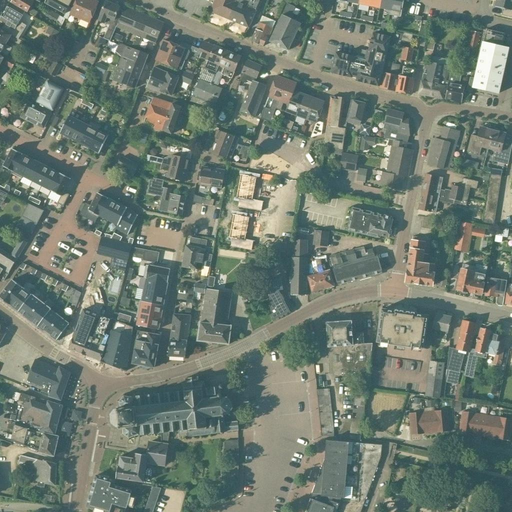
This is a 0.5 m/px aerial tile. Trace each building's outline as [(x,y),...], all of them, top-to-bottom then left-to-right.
[(12,3),(35,17),(38,12),(31,8),(34,2),(30,0),(11,0),(12,2),(12,3)] [(73,0),(37,0),(40,1),(40,0),(44,0),(46,1),(45,3),(66,14),(73,0)] [(75,0),(71,10),(69,14),(80,19),(88,0),(75,0)] [(93,0),(88,0),(80,19),(90,23),(99,2),(93,0)] [(210,0),(210,1),(214,2),(210,12),(249,28),(260,0),(210,0)] [(269,42),(288,50),(301,24),(290,19),(295,7),(289,4),(291,0),(284,0),(283,2),(287,4),(269,42)] [(380,8),(381,0),(370,0),(369,6),(380,8)] [(391,11),(392,0),(381,0),(380,8),(390,10),(391,11)] [(401,17),(404,0),(392,0),(391,11),(390,10),(389,15),(401,17)] [(511,0),(496,0),(495,7),(503,9),(501,16),(511,18),(511,0)] [(101,15),(98,21),(104,23),(109,25),(103,39),(110,41),(116,27),(117,27),(124,11),(119,9),(120,7),(106,1),(100,15),(101,15)] [(10,3),(0,19),(0,28),(18,39),(26,26),(19,22),(25,13),(10,3)] [(117,27),(130,33),(137,15),(133,13),(134,11),(126,7),(117,27)] [(137,15),(130,33),(137,36),(133,46),(139,48),(143,38),(151,18),(150,20),(146,19),(147,16),(138,13),(137,15)] [(251,42),(264,47),(266,42),(267,42),(275,22),(262,16),(251,42)] [(143,38),(156,44),(164,24),(164,23),(163,26),(159,24),(160,22),(151,18),(143,38)] [(0,51),(7,56),(12,49),(5,45),(9,39),(19,45),(21,41),(18,39),(0,28),(0,51)] [(481,51),(480,59),(473,88),(499,93),(509,49),(502,47),(505,34),(486,29),(481,51)] [(466,57),(474,59),(479,33),(472,31),(466,57)] [(401,41),(411,43),(413,35),(405,33),(402,34),(401,41)] [(388,45),(390,39),(390,38),(373,34),(369,51),(367,50),(366,53),(360,52),(358,52),(357,54),(356,57),(336,52),(331,73),(352,78),(356,79),(356,81),(378,87),(388,45)] [(390,39),(388,45),(392,46),(399,47),(401,41),(393,40),(390,39)] [(164,40),(160,51),(184,61),(185,60),(186,59),(189,52),(188,50),(180,47),(180,46),(170,42),(170,43),(164,40)] [(204,54),(209,43),(203,41),(198,52),(204,54)] [(216,73),(219,65),(226,50),(214,45),(214,46),(209,43),(204,54),(202,58),(208,61),(204,68),(216,73)] [(136,62),(144,65),(147,55),(125,47),(121,57),(127,60),(126,63),(134,66),(136,62)] [(401,60),(411,62),(413,49),(404,48),(401,60)] [(216,73),(211,85),(223,75),(232,79),(235,72),(242,57),(240,56),(226,50),(219,65),(216,73)] [(172,67),(181,71),(184,61),(160,51),(156,61),(161,63),(161,64),(172,68),(172,67)] [(130,77),(138,80),(144,65),(136,62),(134,66),(126,63),(127,60),(121,57),(117,69),(123,72),(124,69),(132,71),(130,77)] [(16,63),(9,58),(5,64),(12,69),(16,63)] [(48,73),(55,77),(62,66),(54,61),(48,73)] [(252,116),(255,118),(263,97),(266,86),(255,82),(256,78),(261,67),(247,61),(242,72),(243,73),(239,81),(245,83),(246,81),(252,83),(239,112),(251,116),(252,116)] [(95,67),(105,72),(107,67),(97,62),(95,67)] [(446,99),(449,83),(449,81),(446,80),(449,66),(427,62),(424,74),(423,73),(419,93),(446,99)] [(109,64),(105,71),(112,74),(111,79),(113,80),(120,83),(135,89),(138,80),(130,77),(132,71),(124,69),(123,72),(117,69),(117,67),(109,64)] [(380,88),(395,91),(398,76),(400,65),(392,64),(390,74),(383,73),(380,88)] [(395,91),(411,94),(416,69),(403,67),(401,76),(398,76),(395,91)] [(446,99),(461,102),(465,86),(459,85),(462,69),(452,67),(449,81),(449,83),(446,99)] [(161,92),(171,96),(179,78),(154,68),(146,88),(160,93),(161,92)] [(102,81),(109,83),(112,74),(105,71),(102,81)] [(185,72),(184,72),(182,76),(192,81),(194,76),(192,75),(185,72)] [(276,109),(286,80),(276,76),(268,97),(274,99),(270,109),(265,108),(260,119),(270,122),(276,109)] [(193,96),(215,106),(222,89),(200,80),(193,96)] [(288,105),(289,105),(294,91),(297,84),(286,80),(276,109),(281,110),(283,103),(288,105)] [(37,107),(28,103),(21,117),(43,128),(50,114),(52,110),(53,110),(63,90),(63,89),(48,81),(47,81),(47,82),(37,102),(37,101),(36,102),(37,103),(37,102),(39,103),(37,107)] [(296,116),(304,94),(294,91),(289,105),(288,105),(286,112),(296,116)] [(296,116),(307,120),(314,98),(304,94),(296,116)] [(329,147),(343,149),(345,129),(340,128),(344,99),(331,97),(324,143),(329,144),(329,147)] [(154,128),(171,135),(183,103),(174,99),(172,105),(153,98),(146,118),(156,122),(154,128)] [(316,123),(311,138),(321,135),(323,123),(317,121),(324,102),(314,98),(307,120),(316,123)] [(367,104),(351,101),(346,123),(360,126),(361,121),(363,121),(363,119),(366,119),(368,112),(365,110),(367,104)] [(388,110),(384,128),(386,128),(384,138),(389,139),(400,142),(402,134),(409,136),(407,120),(402,119),(403,114),(388,110)] [(69,138),(78,120),(68,115),(69,115),(68,115),(58,133),(60,134),(69,138)] [(78,143),(87,125),(79,121),(78,120),(69,138),(70,138),(78,143)] [(88,148),(97,130),(100,126),(89,121),(87,125),(78,143),(79,143),(88,148)] [(360,134),(369,135),(371,125),(361,124),(360,134)] [(433,154),(452,159),(460,131),(444,127),(441,140),(435,138),(435,139),(437,140),(436,144),(434,143),(431,152),(434,153),(433,154)] [(481,147),(489,149),(494,131),(481,127),(477,140),(470,138),(467,151),(479,155),(481,147)] [(110,146),(116,134),(110,131),(108,136),(98,131),(97,130),(88,148),(89,148),(97,153),(99,154),(104,143),(110,146)] [(218,130),(213,141),(235,149),(243,152),(244,147),(237,144),(239,138),(218,130)] [(493,158),(505,162),(509,148),(502,146),(505,134),(494,131),(489,149),(495,150),(493,158)] [(368,145),(374,145),(375,137),(362,135),(360,150),(368,151),(368,145)] [(392,146),(389,160),(408,163),(409,159),(411,159),(413,150),(402,148),(404,142),(389,139),(388,146),(392,146)] [(209,152),(230,160),(235,149),(213,141),(209,152)] [(13,172),(22,154),(12,149),(5,162),(0,159),(0,171),(3,166),(12,171),(13,172)] [(339,170),(355,173),(358,156),(342,153),(342,155),(339,170)] [(23,176),(32,159),(22,154),(13,172),(12,171),(11,173),(22,179),(23,177),(23,176)] [(427,165),(448,171),(452,159),(433,154),(432,157),(430,156),(427,165)] [(156,164),(187,171),(190,159),(173,155),(163,159),(157,158),(156,164)] [(32,181),(41,164),(32,159),(23,176),(23,177),(32,181)] [(386,173),(405,177),(406,172),(408,173),(410,164),(408,163),(389,160),(386,173)] [(479,164),(463,160),(461,166),(477,170),(479,164)] [(132,163),(126,175),(132,178),(138,166),(132,163)] [(42,186),(51,169),(41,164),(32,181),(42,186)] [(168,178),(185,182),(187,171),(156,164),(154,169),(160,171),(161,170),(169,172),(168,178)] [(198,184),(210,186),(213,169),(201,167),(198,184)] [(367,170),(359,168),(356,182),(365,183),(367,170)] [(51,191),(60,174),(51,169),(42,186),(51,191)] [(210,186),(222,188),(225,171),(213,169),(210,186)] [(380,186),(401,190),(399,189),(400,185),(402,186),(404,177),(407,178),(408,177),(405,177),(386,173),(378,171),(378,175),(382,176),(380,186)] [(64,192),(70,179),(60,174),(51,191),(61,196),(57,203),(63,206),(69,195),(64,192)] [(236,197),(236,198),(239,199),(238,206),(238,207),(262,211),(263,202),(253,200),(256,178),(257,178),(257,177),(240,174),(240,175),(241,175),(237,197),(236,197)] [(439,195),(440,190),(443,178),(426,174),(422,192),(439,195)] [(440,190),(439,195),(438,201),(454,205),(454,204),(466,206),(470,188),(476,189),(478,182),(463,178),(461,187),(452,185),(451,191),(445,189),(445,191),(440,190)] [(161,187),(162,180),(154,179),(153,181),(152,186),(161,187)] [(166,212),(181,215),(185,198),(171,195),(172,190),(164,188),(162,199),(168,201),(166,212)] [(418,209),(435,213),(438,201),(439,195),(422,192),(418,209)] [(98,216),(107,198),(97,193),(91,206),(85,203),(79,215),(85,218),(88,213),(98,218),(99,216),(98,216)] [(108,221),(117,203),(107,198),(98,216),(99,216),(108,221)] [(168,201),(162,199),(159,210),(166,212),(168,201)] [(118,226),(126,210),(127,208),(117,203),(108,221),(117,225),(118,226)] [(32,234),(44,211),(28,204),(22,216),(28,219),(23,229),(32,234)] [(347,230),(377,237),(377,235),(388,237),(388,236),(390,235),(391,231),(390,230),(392,220),(390,217),(352,209),(347,230)] [(128,235),(138,216),(137,215),(137,216),(126,210),(118,226),(117,225),(116,229),(128,235)] [(445,219),(460,221),(461,214),(446,212),(445,219)] [(229,237),(229,238),(232,238),(231,246),(230,246),(252,250),(252,249),(253,241),(253,242),(254,241),(245,239),(249,218),(249,217),(233,214),(233,215),(229,237)] [(421,228),(431,230),(433,219),(423,217),(421,228)] [(454,250),(467,252),(472,225),(459,222),(454,250)] [(297,227),(296,233),(308,235),(309,229),(297,227)] [(484,237),(485,228),(473,227),(472,236),(484,237)] [(496,235),(495,241),(501,242),(502,236),(507,237),(508,229),(497,227),(496,235)] [(313,245),(327,247),(328,232),(315,230),(313,245)] [(105,238),(102,237),(98,254),(127,262),(132,245),(128,244),(111,240),(105,238)] [(186,246),(184,255),(211,260),(212,255),(205,254),(206,249),(199,248),(201,240),(198,239),(194,238),(190,237),(189,246),(186,246)] [(406,282),(432,286),(434,273),(435,264),(428,263),(429,261),(427,261),(430,239),(413,237),(412,240),(406,282)] [(0,279),(3,281),(27,242),(21,239),(11,256),(0,248),(0,279)] [(280,259),(289,261),(292,240),(283,239),(280,259)] [(291,295),(306,295),(307,241),(292,241),(291,295)] [(349,251),(357,280),(382,273),(377,254),(374,255),(373,249),(367,251),(368,254),(366,254),(364,247),(349,251)] [(143,259),(143,260),(157,263),(159,253),(145,250),(143,259)] [(329,256),(338,285),(357,280),(349,251),(329,256)] [(182,267),(202,271),(202,267),(210,268),(211,260),(184,255),(182,267)] [(257,255),(256,263),(264,264),(265,255),(257,255)] [(318,290),(323,289),(317,267),(317,266),(316,262),(311,263),(313,268),(312,269),(314,275),(308,277),(312,292),(313,292),(315,293),(318,292),(318,290)] [(481,294),(487,267),(476,264),(475,270),(473,269),(474,267),(463,264),(458,289),(457,291),(460,295),(464,296),(467,294),(468,291),(481,294)] [(168,283),(170,270),(146,265),(144,278),(147,278),(167,282),(167,283),(168,283)] [(321,265),(317,266),(317,267),(323,289),(327,288),(329,289),(331,289),(332,287),(333,286),(329,271),(324,273),(322,266),(321,265)] [(498,305),(502,306),(507,278),(501,277),(501,280),(488,278),(485,296),(497,298),(496,303),(498,305)] [(165,294),(167,283),(167,282),(147,278),(144,290),(165,294)] [(272,321),(273,322),(290,313),(278,291),(283,290),(281,278),(266,281),(270,304),(270,305),(272,321)] [(194,292),(205,294),(206,288),(207,288),(208,280),(203,279),(202,285),(195,283),(194,292)] [(9,304),(22,288),(23,287),(12,280),(0,295),(0,298),(9,305),(9,304)] [(85,280),(81,292),(90,295),(94,283),(85,280)] [(18,312),(31,295),(22,288),(9,304),(9,305),(18,311),(18,312)] [(78,300),(81,293),(75,290),(71,297),(78,300)] [(163,305),(165,294),(144,290),(142,301),(142,302),(163,306),(163,305)] [(198,341),(229,345),(231,326),(230,326),(230,324),(227,323),(231,294),(207,290),(202,322),(200,322),(198,341)] [(27,320),(41,302),(31,294),(31,295),(18,312),(18,311),(18,312),(25,317),(25,318),(27,320)] [(160,317),(163,306),(142,302),(142,301),(140,300),(137,313),(140,314),(140,313),(160,317)] [(37,326),(50,310),(51,310),(41,302),(27,320),(30,322),(37,327),(38,327),(37,326)] [(412,347),(423,349),(428,316),(417,314),(417,313),(393,310),(393,311),(382,309),(377,342),(388,344),(388,345),(412,348),(412,347)] [(47,334),(60,317),(51,310),(50,310),(37,326),(38,327),(47,334)] [(78,325),(68,350),(87,357),(96,333),(94,332),(100,316),(83,310),(78,325)] [(158,330),(160,317),(140,313),(140,314),(137,326),(158,330)] [(174,314),(169,356),(185,358),(190,316),(174,314)] [(439,339),(445,340),(451,318),(436,314),(433,328),(441,331),(439,339)] [(101,362),(110,337),(104,335),(110,320),(100,316),(94,332),(96,333),(87,357),(101,362)] [(56,341),(69,324),(60,317),(47,334),(56,341)] [(101,362),(126,372),(133,328),(116,321),(110,337),(101,362)] [(329,347),(330,374),(368,371),(372,344),(364,345),(363,333),(352,334),(351,321),(327,323),(328,347),(329,347)] [(465,351),(469,352),(470,349),(476,323),(463,321),(456,349),(449,348),(447,370),(460,373),(465,351)] [(502,356),(506,337),(499,335),(499,334),(490,332),(490,331),(481,329),(476,350),(470,349),(469,352),(464,376),(473,378),(477,356),(485,358),(487,353),(495,355),(502,356)] [(155,369),(161,336),(138,331),(131,364),(155,369)] [(394,367),(395,358),(383,356),(382,365),(394,367)] [(49,397),(60,400),(70,373),(59,367),(58,369),(35,360),(26,383),(42,389),(41,393),(49,397)] [(426,396),(439,398),(444,363),(430,361),(426,396)] [(162,444),(168,445),(170,432),(181,431),(181,437),(189,436),(189,437),(239,431),(237,422),(225,423),(224,416),(229,414),(233,408),(232,402),(227,396),(223,397),(222,394),(221,389),(223,389),(224,387),(222,384),(219,385),(218,387),(205,388),(204,381),(199,382),(198,377),(185,378),(186,383),(182,384),(183,391),(131,397),(124,396),(119,402),(121,408),(117,408),(120,428),(123,428),(123,434),(129,439),(135,436),(161,433),(162,444)] [(349,439),(360,441),(367,387),(356,386),(349,439)] [(321,436),(334,437),(331,409),(329,389),(317,390),(321,436)] [(44,415),(59,418),(62,406),(48,401),(47,402),(21,393),(17,403),(44,415)] [(37,429),(55,435),(59,418),(44,415),(17,403),(17,405),(18,405),(15,422),(37,429)] [(447,410),(435,411),(436,433),(449,432),(447,410)] [(422,412),(424,434),(436,433),(435,411),(422,412)] [(409,413),(411,435),(424,434),(422,412),(409,413)] [(459,433),(472,435),(475,413),(462,412),(459,433)] [(472,435),(484,437),(488,415),(475,413),(472,435)] [(484,437),(497,439),(500,417),(488,415),(484,437)] [(497,439),(509,441),(511,423),(511,419),(500,417),(497,439)] [(39,452),(54,456),(58,436),(55,436),(55,435),(37,429),(15,422),(15,423),(9,421),(7,429),(13,430),(11,441),(39,451),(39,452)] [(238,440),(225,441),(225,455),(238,454),(238,451),(238,444),(238,440)] [(382,445),(327,440),(325,460),(305,511),(360,511),(381,457),(382,445)] [(117,478),(144,482),(147,463),(165,466),(168,445),(162,444),(149,442),(147,455),(136,454),(136,456),(136,459),(120,457),(117,478)] [(21,455),(19,464),(23,465),(24,463),(31,465),(29,480),(38,482),(37,486),(44,488),(44,483),(55,486),(56,465),(21,455)] [(112,511),(115,505),(126,508),(127,506),(133,508),(136,498),(130,496),(131,492),(113,486),(114,481),(97,475),(87,506),(94,509),(94,511),(97,511),(112,511)] [(152,511),(161,488),(153,487),(143,511),(126,511),(125,511),(126,508),(115,505),(112,511),(152,511)]
